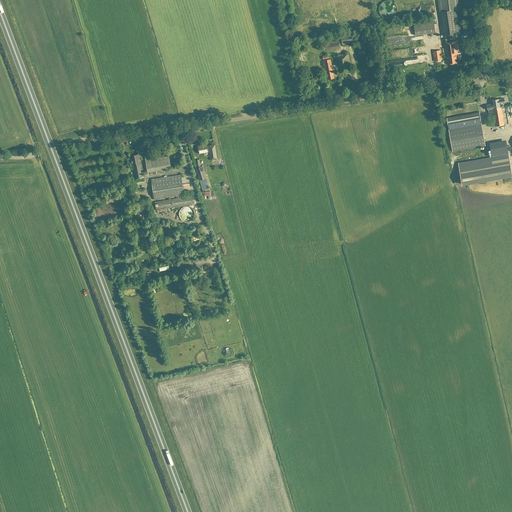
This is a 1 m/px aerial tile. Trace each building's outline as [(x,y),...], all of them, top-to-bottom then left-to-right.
[(458,0),(437,0),(446,60),(447,65),(458,63),(457,53),(458,53),(456,41),(449,42),(448,35),(463,33),(458,0)] [(433,21),(414,23),(415,36),(435,33),(433,21)] [(353,34),(340,37),(342,45),(355,42),(353,34)] [(329,44),(325,45),(327,51),(340,48),(338,39),(328,41),(329,44)] [(461,40),(462,49),(470,49),(469,40),(461,40)] [(363,42),(357,43),(358,55),(365,54),(363,42)] [(330,60),(324,61),(328,80),(334,78),(332,69),(337,67),(338,73),(351,70),(348,53),(334,56),(336,65),(331,66),(330,60)] [(499,99),(495,100),(492,100),(492,104),(486,105),(487,110),(488,110),(489,114),(493,113),(495,127),(504,125),(501,104),(505,103),(504,99),(499,99)] [(479,113),(447,118),(453,152),(485,146),(479,113)] [(508,153),(507,142),(496,143),(496,140),(489,141),(491,156),(508,153)] [(207,145),(198,146),(199,154),(208,152),(209,151),(211,160),(217,159),(214,145),(207,146),(207,145)] [(131,162),(127,162),(128,166),(132,166),(134,179),(143,178),(139,154),(130,156),(131,162)] [(462,184),(511,176),(508,155),(458,164),(462,184)] [(145,161),(147,172),(171,168),(169,156),(145,161)] [(200,180),(206,178),(202,166),(196,168),(200,180)] [(181,175),(151,180),(154,200),(184,195),(181,175)] [(192,196),(155,202),(156,211),(193,205),(192,196)] [(179,212),(179,214),(179,217),(180,219),(182,221),(184,222),(186,222),(189,222),(191,221),(193,219),(194,217),(194,214),(194,212),(193,210),(191,208),(189,207),(186,206),(184,207),(182,208),(180,210),(179,212)]
